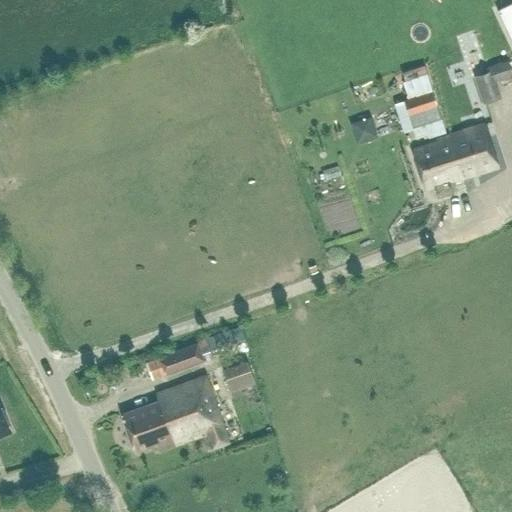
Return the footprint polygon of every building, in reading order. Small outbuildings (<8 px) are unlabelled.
[(511,2),(496,10),(511,43),(511,2)] [(472,73),(481,101),(500,97),(494,80),(511,74),(508,61),(472,73)] [(432,92),(404,101),(411,126),(441,117),(437,105),(432,92)] [(412,148),(425,188),(433,185),(437,197),(466,188),(463,176),(498,165),(484,123),(436,138),(437,140),(412,148)] [(319,177),(336,174),(334,163),(317,166),(319,177)] [(355,254),(377,250),(375,239),(353,244),(355,254)] [(320,247),(325,265),(342,261),(338,243),(320,247)] [(157,354),(164,372),(165,374),(204,358),(196,338),(157,354)] [(221,368),(229,391),(254,382),(246,359),(221,368)] [(122,413),(135,450),(156,442),(159,449),(205,432),(211,448),(229,441),(205,375),(157,391),(159,399),(122,413)] [(89,447),(98,445),(92,425),(83,428),(89,447)]
